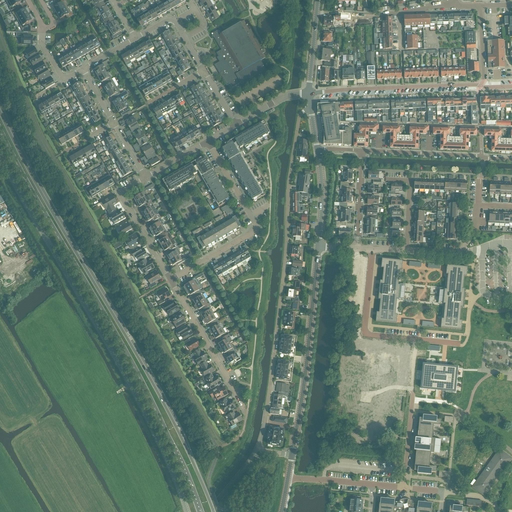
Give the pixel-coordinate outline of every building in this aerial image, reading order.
[(19,0),(10,0),(7,2),(10,8),(9,8),(11,11),(16,8),(15,5),(21,2),(19,0)] [(59,4),(53,8),(56,13),(67,7),(64,2),(64,1),(63,0),(60,0),(57,2),(59,4)] [(95,9),(104,4),(102,2),(101,0),(93,0),(92,1),(95,6),(94,7),(95,9)] [(166,0),(165,0),(161,3),(162,4),(167,12),(171,9),(167,2),(166,0)] [(166,0),(167,2),(171,9),(176,6),(172,0),(166,0)] [(209,0),(200,6),(201,7),(203,6),(205,10),(213,6),(209,0)] [(161,3),(157,5),(158,7),(162,14),(167,12),(162,4),(161,3)] [(101,16),(110,11),(105,6),(104,4),(95,9),(97,12),(98,11),(101,16)] [(213,6),(205,10),(207,14),(206,15),(207,17),(216,12),(213,6)] [(67,7),(56,13),(60,19),(65,16),(67,18),(73,15),(71,12),(70,13),(70,11),(67,7)] [(158,7),(153,10),(157,17),(162,14),(158,7)] [(18,10),(12,13),(14,16),(14,15),(17,21),(28,15),(25,9),(19,12),(18,10)] [(153,10),(148,13),(153,20),(157,17),(153,10)] [(104,24),(112,19),(111,17),(110,11),(101,16),(104,21),(102,22),(104,24)] [(147,11),(143,13),(148,23),(153,20),(148,13),(147,11)] [(216,12),(207,17),(207,18),(209,17),(212,22),(213,21),(216,19),(219,18),(216,12)] [(139,19),(137,20),(140,26),(143,25),(143,26),(148,23),(143,13),(138,16),(139,19)] [(351,21),(351,15),(335,14),(335,18),(330,18),(330,16),(327,16),(327,18),(324,17),(323,25),(333,26),(333,21),(351,21)] [(28,15),(17,21),(20,26),(21,26),(20,27),(22,30),(23,33),(30,33),(31,26),(27,26),(26,24),(32,20),(28,15)] [(412,28),(411,16),(404,16),(404,36),(412,36),(412,33),(412,28)] [(110,31),(119,26),(114,22),(112,19),(104,24),(105,27),(107,26),(110,31)] [(246,25),(243,21),(240,23),(239,23),(222,33),(220,29),(216,32),(211,34),(212,34),(212,35),(214,38),(221,51),(216,53),(218,56),(219,58),(221,61),(214,65),(219,74),(220,75),(226,86),(227,85),(228,85),(230,84),(232,88),(239,84),(240,83),(243,88),(267,73),(260,61),(265,58),(263,54),(264,53),(259,45),(247,24),(246,25)] [(119,26),(110,31),(113,36),(111,37),(113,39),(121,34),(120,32),(119,26)] [(161,35),(159,36),(162,41),(162,40),(171,35),(168,30),(161,35)] [(474,52),(474,48),(475,48),(475,32),(466,33),(466,49),(470,49),(471,49),(471,52),(474,52)] [(32,45),(32,37),(27,36),(27,33),(16,33),(16,37),(21,37),(21,44),(32,45)] [(324,33),(323,41),(329,42),(328,46),(332,47),(333,42),(331,42),(331,38),(332,38),(332,34),(331,34),(324,33)] [(171,35),(162,40),(162,41),(162,42),(163,43),(164,43),(165,45),(174,40),(171,35)] [(94,36),(89,39),(95,49),(100,46),(95,38),(94,36)] [(89,39),(85,41),(91,51),(95,49),(89,39)] [(149,40),(144,43),(149,50),(153,48),(151,44),(150,41),(149,40)] [(165,45),(164,45),(167,50),(177,44),(174,40),(165,45)] [(85,41),(80,44),(86,54),(91,51),(85,41)] [(493,69),(500,68),(504,68),(503,41),(487,41),(488,69),(493,68),(493,69)] [(144,43),(140,46),(144,53),(149,50),(144,43)] [(80,44),(75,47),(81,57),(86,54),(80,44)] [(177,44),(167,50),(170,55),(179,49),(177,44)] [(29,59),(38,54),(33,46),(24,52),(29,59)] [(140,46),(135,48),(141,58),(145,55),(144,53),(140,46)] [(322,60),(322,61),(324,61),(324,66),(330,67),(331,61),(332,47),(328,46),(326,46),(326,49),(322,49),(322,60)] [(75,47),(71,50),(76,60),(81,57),(75,47)] [(135,48),(130,51),(135,58),(136,61),(141,58),(135,48)] [(179,49),(170,55),(171,57),(172,59),(173,59),(175,58),(182,54),(179,49)] [(71,50),(66,52),(72,62),(76,60),(71,50)] [(130,51),(126,54),(130,61),(135,58),(130,51)] [(66,52),(61,55),(67,65),(72,62),(66,52)] [(374,67),(373,53),(366,53),(366,61),(368,60),(368,67),(367,67),(367,80),(375,80),(374,67)] [(33,67),(42,61),(38,54),(29,59),(33,67)] [(126,54),(121,57),(125,64),(126,66),(131,63),(130,61),(126,54)] [(182,54),(175,58),(178,63),(185,59),(182,54)] [(61,55),(56,58),(58,60),(62,68),(67,65),(61,55)] [(185,59),(178,63),(180,68),(188,63),(185,59)] [(36,75),(46,69),(42,61),(33,67),(32,67),(36,75)] [(360,62),(357,62),(357,72),(357,80),(365,80),(364,69),(364,67),(360,68),(360,66),(360,65),(360,63),(360,62)] [(472,73),(472,72),(478,72),(478,62),(473,63),(473,64),(469,64),(469,72),(470,72),(470,73),(472,73)] [(180,71),(177,73),(179,77),(184,74),(183,72),(190,68),(188,63),(180,68),(178,69),(180,71)] [(103,65),(94,70),(96,72),(96,78),(106,73),(103,68),(105,67),(103,65)] [(320,72),(320,80),(321,80),(321,81),(328,82),(329,72),(329,70),(330,70),(331,67),(330,67),(324,66),(322,66),(322,70),(321,70),(321,72),(320,72)] [(41,82),(51,76),(46,69),(36,75),(41,82)] [(167,71),(162,74),(167,84),(172,81),(168,74),(169,73),(167,71)] [(106,73),(96,78),(102,82),(103,85),(112,79),(110,77),(108,78),(106,73)] [(162,74),(157,77),(163,86),(167,84),(162,74)] [(51,76),(41,82),(46,90),(55,84),(50,77),(51,77),(51,76)] [(157,77),(153,79),(158,89),(163,86),(157,77)] [(112,79),(103,85),(104,87),(105,93),(116,87),(112,79)] [(153,79),(149,82),(154,91),(158,89),(153,79)] [(79,82),(71,87),(74,92),(82,87),(79,83),(79,82)] [(149,82),(144,84),(150,94),(154,91),(149,82)] [(144,84),(139,88),(140,90),(141,90),(145,97),(150,94),(144,84)] [(197,84),(190,88),(194,94),(203,89),(201,86),(200,87),(199,85),(198,86),(197,84)] [(82,87),(74,92),(77,96),(84,92),(82,87)] [(116,87),(105,93),(110,97),(112,100),(120,94),(116,87)] [(203,89),(194,94),(196,99),(204,94),(203,93),(204,92),(203,89)] [(77,96),(75,97),(78,102),(87,97),(84,92),(77,96)] [(61,93),(56,95),(62,105),(67,102),(65,100),(63,96),(61,93)] [(120,94),(112,100),(113,102),(114,108),(123,103),(120,98),(122,97),(120,94)] [(179,94),(175,97),(179,104),(184,101),(179,94)] [(204,94),(196,99),(199,103),(208,98),(206,95),(205,96),(204,94)] [(56,95),(51,98),(57,108),(62,105),(56,95)] [(87,97),(78,102),(81,107),(90,101),(87,97)] [(175,97),(170,99),(175,107),(179,104),(175,97)] [(51,98),(47,101),(52,111),(57,108),(51,98)] [(208,98),(199,103),(201,108),(209,103),(208,101),(209,101),(208,98)] [(170,99),(166,102),(172,111),(176,109),(175,107),(170,99)] [(320,104),(317,104),(317,114),(320,133),(321,138),(322,145),(329,145),(329,146),(340,146),(340,145),(344,146),(347,146),(351,146),(351,133),(351,124),(350,122),(343,122),(340,122),(339,103),(337,103),(337,100),(320,101),(320,104)] [(47,101),(42,103),(48,113),(52,111),(47,101)] [(90,101),(81,107),(83,111),(85,110),(93,106),(90,101)] [(166,102),(161,104),(167,114),(172,111),(166,102)] [(42,103),(37,106),(41,114),(43,116),(48,113),(42,103)] [(123,103),(114,108),(119,113),(120,115),(125,112),(129,110),(128,107),(126,108),(123,103)] [(209,103),(201,108),(204,112),(213,107),(211,104),(210,105),(209,103)] [(161,104),(157,107),(163,117),(167,114),(161,104)] [(93,106),(85,110),(88,115),(95,111),(93,106)] [(157,107),(152,109),(157,117),(156,117),(157,120),(163,117),(157,107)] [(213,107),(204,112),(206,116),(214,112),(213,110),(214,110),(213,107)] [(95,111),(88,115),(91,120),(98,115),(95,111)] [(214,112),(206,116),(209,121),(218,116),(216,113),(215,114),(214,112)] [(98,115),(91,120),(94,124),(101,120),(98,115)] [(133,116),(125,121),(128,127),(137,123),(133,116)] [(218,116),(209,121),(213,127),(220,123),(219,121),(218,119),(219,118),(218,116)] [(262,138),(270,134),(263,122),(255,126),(250,130),(234,139),(236,143),(234,145),(231,140),(224,144),(224,145),(225,144),(226,146),(222,149),(229,160),(232,166),(239,177),(242,183),(245,189),(249,194),(253,202),(265,195),(263,193),(262,193),(259,188),(252,177),(246,166),(242,160),(242,159),(239,154),(235,147),(238,145),(239,146),(240,148),(244,146),(245,148),(251,145),(262,138)] [(137,123),(128,127),(129,128),(132,134),(140,129),(137,123)] [(378,129),(378,125),(359,124),(359,131),(357,131),(357,135),(354,134),(353,147),(367,147),(368,133),(376,133),(376,129),(378,129)] [(80,125),(76,127),(80,134),(84,132),(81,128),(80,125)] [(407,136),(401,136),(401,132),(399,132),(399,125),(380,125),(380,129),(383,129),(382,133),(390,133),(390,148),(418,149),(418,134),(426,134),(426,131),(428,131),(428,126),(409,126),(409,133),(407,133),(407,136)] [(195,126),(191,129),(195,137),(197,136),(198,137),(201,135),(199,133),(202,131),(200,128),(197,129),(195,126)] [(457,138),(452,137),(452,134),(449,134),(450,127),(431,126),(430,131),(433,131),(433,135),(440,135),(440,142),(438,142),(438,146),(440,146),(440,150),(468,150),(468,136),(476,136),(476,128),(460,127),(459,134),(457,134),(457,138)] [(76,127),(71,130),(75,137),(80,134),(76,127)] [(501,136),(501,129),(484,128),(484,136),(489,136),(489,139),(491,139),(491,144),(490,144),(489,148),(491,148),(491,151),(511,151),(511,128),(511,129),(511,136),(508,136),(508,139),(503,139),(503,136),(501,136)] [(140,129),(132,134),(136,140),(135,140),(136,140),(144,136),(140,129)] [(191,129),(186,132),(192,141),(194,139),(194,138),(195,137),(191,129)] [(71,130),(67,132),(71,139),(75,137),(71,130)] [(67,132),(62,135),(67,142),(71,139),(67,132)] [(186,132),(182,134),(187,142),(188,141),(189,142),(192,141),(186,132)] [(182,134),(178,137),(183,146),(186,144),(185,143),(187,142),(182,134)] [(62,135),(57,138),(61,145),(67,142),(62,135)] [(106,145),(113,141),(110,136),(109,137),(108,136),(103,139),(103,140),(103,141),(106,145)] [(144,136),(136,140),(136,141),(140,147),(148,142),(144,136)] [(178,137),(170,141),(175,148),(177,147),(178,147),(179,146),(180,147),(183,146),(178,137)] [(305,158),(307,146),(305,146),(306,140),(300,140),(298,157),(305,158)] [(106,146),(104,146),(107,151),(116,146),(113,141),(106,145),(106,146)] [(148,142),(140,147),(143,153),(152,149),(148,142)] [(87,147),(92,155),(96,152),(91,145),(87,147)] [(116,146),(107,151),(109,155),(118,150),(116,146)] [(87,157),(92,155),(87,147),(83,150),(87,157)] [(152,149),(143,153),(144,154),(147,160),(155,155),(152,149)] [(83,160),(87,157),(83,150),(78,153),(83,160)] [(118,150),(109,155),(112,160),(113,159),(121,154),(118,150)] [(78,162),(83,160),(78,153),(74,155),(78,162)] [(121,154),(113,159),(116,163),(123,159),(121,154)] [(73,165),(78,162),(74,155),(69,158),(73,165)] [(155,155),(147,160),(151,166),(151,167),(152,166),(159,162),(155,155)] [(218,207),(230,200),(223,187),(206,158),(202,160),(202,161),(201,159),(201,158),(194,162),(196,166),(194,168),(191,164),(162,181),(169,192),(194,178),(193,176),(197,173),(195,170),(198,168),(218,204),(217,204),(218,207)] [(116,163),(114,164),(117,168),(126,163),(123,159),(116,163)] [(126,163),(117,168),(119,173),(121,172),(128,168),(126,163)] [(342,176),(352,177),(353,170),(346,170),(346,166),(340,166),(340,170),(343,170),(342,176)] [(121,172),(119,173),(122,177),(131,172),(128,168),(121,172)] [(369,171),(368,180),(374,180),(374,183),(381,183),(381,180),(378,180),(378,172),(369,171)] [(109,175),(104,178),(110,187),(114,184),(109,175)] [(307,193),(309,177),(300,176),(299,184),(300,184),(299,192),(302,193),(304,193),(307,193)] [(352,183),(352,177),(342,176),(342,182),(340,182),(340,186),(345,186),(346,182),(352,183)] [(104,178),(100,180),(105,189),(110,187),(104,178)] [(100,180),(95,183),(101,192),(105,189),(100,180)] [(95,183),(91,185),(96,195),(101,192),(95,183)] [(368,186),(368,194),(375,194),(378,194),(378,187),(382,187),(382,183),(381,183),(374,183),(374,186),(368,186)] [(388,183),(388,187),(391,187),(391,191),(389,191),(389,194),(391,194),(395,195),(395,192),(402,192),(402,184),(388,183)] [(91,185),(84,189),(87,194),(89,192),(92,197),(96,195),(91,185)] [(346,186),(345,186),(340,186),(340,189),(343,189),(342,197),(351,197),(352,190),(346,189),(346,186)] [(134,197),(133,198),(134,199),(136,203),(147,196),(145,192),(147,191),(146,188),(137,193),(138,195),(134,197)] [(298,193),(292,193),(292,202),(299,202),(301,202),(301,196),(299,196),(299,194),(298,193)] [(367,196),(367,205),(374,205),(378,205),(378,198),(383,198),(383,194),(378,194),(375,194),(375,197),(367,196)] [(391,194),(391,198),(391,206),(399,206),(401,206),(401,198),(396,198),(397,195),(395,195),(391,194)] [(115,210),(113,206),(116,203),(112,196),(101,202),(105,210),(106,209),(109,214),(115,210)] [(147,196),(136,203),(138,207),(139,208),(140,207),(143,206),(144,208),(152,203),(147,196)] [(351,204),(351,197),(342,197),(342,203),(339,203),(339,206),(344,206),(345,206),(346,203),(351,204)] [(143,212),(142,212),(142,213),(144,217),(156,211),(152,203),(144,208),(145,210),(143,212)] [(232,212),(228,205),(221,209),(223,212),(225,211),(227,215),(232,212)] [(367,208),(367,216),(371,216),(376,216),(377,209),(382,209),(382,205),(378,205),(374,205),(374,208),(367,208)] [(344,210),(344,206),(339,206),(339,210),(340,210),(340,216),(351,217),(351,211),(344,210)] [(388,206),(388,209),(392,209),(392,217),(399,217),(400,217),(401,212),(400,212),(400,209),(399,209),(399,206),(391,206),(388,206)] [(118,214),(116,211),(107,216),(109,219),(111,218),(112,220),(115,225),(125,219),(123,214),(121,215),(120,212),(118,214)] [(156,211),(144,217),(147,221),(147,222),(148,222),(151,220),(152,222),(160,218),(156,211)] [(228,221),(234,232),(239,230),(238,228),(241,226),(235,216),(232,218),(232,219),(228,221)] [(350,223),(351,217),(340,216),(340,222),(335,222),(335,226),(344,226),(344,222),(350,223)] [(366,219),(366,226),(374,227),(377,227),(377,220),(377,216),(376,216),(371,216),(371,219),(366,219)] [(390,217),(390,220),(392,220),(392,228),(399,228),(400,228),(400,220),(399,220),(399,217),(392,217),(390,217)] [(151,228),(149,229),(151,233),(163,226),(164,225),(160,218),(152,222),(154,225),(151,226),(150,227),(151,228)] [(129,224),(127,221),(118,226),(120,231),(121,235),(122,234),(123,235),(132,230),(129,224)] [(234,232),(228,221),(222,225),(229,236),(234,232)] [(292,228),(292,236),(300,237),(301,230),(305,230),(305,225),(297,224),(297,228),(292,228)] [(223,239),(229,236),(222,225),(217,228),(223,239)] [(163,226),(151,233),(153,237),(155,236),(156,237),(157,236),(159,235),(161,237),(167,233),(163,226)] [(346,226),(344,226),(335,226),(335,231),(339,232),(339,233),(339,236),(350,237),(350,230),(346,230),(346,226)] [(366,226),(366,234),(370,235),(370,238),(376,238),(376,235),(376,234),(374,234),(374,227),(366,226)] [(218,242),(223,239),(217,228),(211,231),(218,242)] [(390,228),(390,232),(392,232),(391,238),(391,239),(399,239),(400,231),(399,231),(399,228),(392,228),(390,228)] [(212,245),(218,242),(211,231),(209,232),(206,234),(212,245)] [(160,241),(158,241),(159,242),(161,246),(173,240),(168,232),(167,233),(161,237),(162,239),(160,241)] [(206,249),(212,245),(206,234),(200,238),(200,237),(197,239),(202,248),(205,247),(206,249)] [(134,238),(133,236),(123,241),(126,246),(128,244),(131,249),(140,244),(136,237),(134,238)] [(173,240),(161,246),(164,250),(164,251),(165,250),(168,249),(169,251),(177,247),(173,240)] [(243,250),(241,252),(246,260),(250,258),(245,249),(247,248),(246,247),(245,246),(242,247),(244,249),(243,250)] [(168,255),(167,256),(168,257),(170,261),(179,256),(181,254),(177,247),(169,251),(171,254),(168,255)] [(301,256),(301,254),(300,254),(300,248),(291,247),(290,254),(299,255),(299,256),(301,256)] [(141,251),(139,248),(131,252),(134,258),(136,256),(139,261),(147,256),(143,249),(141,251)] [(234,256),(231,257),(236,266),(241,263),(235,254),(237,253),(236,251),(233,253),(234,255),(234,256)] [(237,253),(235,254),(241,263),(242,266),(247,263),(246,260),(241,252),(238,253),(237,253)] [(170,261),(168,262),(170,266),(172,265),(173,266),(174,265),(177,264),(178,265),(187,260),(186,257),(181,260),(179,256),(170,261)] [(225,261),(222,263),(228,274),(233,271),(232,269),(226,259),(227,258),(226,257),(224,258),(225,260),(225,261)] [(227,258),(226,259),(232,269),(236,266),(231,257),(228,259),(227,259),(227,258)] [(376,315),(375,322),(396,324),(397,314),(395,314),(396,301),(396,299),(398,300),(398,301),(403,301),(405,285),(400,284),(400,285),(398,285),(398,283),(399,270),(401,270),(402,261),(394,260),(393,260),(382,259),(381,265),(381,268),(383,268),(382,281),(380,281),(380,283),(379,284),(379,289),(379,291),(379,292),(378,296),(378,297),(378,299),(378,300),(380,300),(379,313),(376,312),(376,313),(376,315)] [(147,263),(145,260),(139,264),(141,266),(140,267),(144,274),(154,268),(150,261),(147,263)] [(215,266),(212,268),(217,277),(222,274),(217,265),(218,264),(217,262),(214,264),(216,265),(215,266)] [(218,264),(217,265),(222,274),(224,277),(228,274),(222,263),(219,264),(218,264)] [(439,288),(438,304),(443,305),(443,304),(445,304),(444,306),(443,319),(441,319),(440,328),(461,330),(462,324),(462,321),(459,321),(461,309),(461,308),(463,308),(463,306),(463,305),(464,300),(464,298),(464,297),(464,293),(465,292),(465,290),(465,289),(463,289),(464,276),(466,277),(466,276),(467,274),(467,267),(447,265),(446,275),(448,275),(446,288),(446,290),(444,290),(444,288),(439,288)] [(299,278),(299,275),(298,275),(299,269),(289,268),(288,275),(297,276),(297,278),(299,278)] [(161,279),(156,271),(156,272),(145,279),(146,278),(150,284),(148,285),(150,289),(157,285),(155,282),(161,279)] [(185,287),(183,288),(185,292),(198,285),(195,280),(199,278),(197,276),(194,278),(188,281),(185,283),(186,285),(185,285),(184,286),(185,287)] [(198,285),(185,292),(188,296),(188,295),(189,294),(190,296),(191,295),(194,293),(195,296),(201,292),(200,290),(201,289),(201,288),(201,287),(200,285),(199,285),(199,284),(198,285)] [(159,305),(165,302),(163,299),(170,295),(166,289),(157,294),(161,300),(157,302),(159,305)] [(299,310),(300,299),(296,299),(297,297),(296,296),(296,291),(287,290),(286,297),(294,298),(294,299),(295,299),(294,303),(293,303),(292,309),(299,310)] [(194,300),(193,300),(193,301),(196,305),(206,300),(205,299),(201,292),(195,296),(196,298),(194,300)] [(196,305),(194,306),(196,310),(198,309),(198,310),(199,309),(202,308),(203,310),(210,307),(211,306),(210,304),(213,302),(210,297),(207,299),(206,300),(196,305)] [(173,304),(171,301),(162,306),(166,312),(167,312),(169,316),(179,310),(175,303),(173,304)] [(202,314),(201,315),(202,316),(203,317),(202,318),(201,319),(202,321),(214,314),(210,307),(203,310),(205,313),(202,314)] [(294,329),(295,312),(285,311),(285,318),(284,318),(283,321),(284,321),(284,325),(283,325),(283,324),(283,328),(294,329)] [(186,322),(180,313),(168,320),(170,322),(172,322),(176,328),(186,322)] [(214,314),(202,321),(205,325),(205,324),(206,323),(207,325),(208,324),(210,322),(212,325),(218,321),(217,318),(216,318),(217,317),(217,316),(216,316),(216,315),(215,314),(214,314)] [(209,331),(208,331),(211,335),(212,334),(222,328),(223,327),(223,326),(222,325),(221,324),(220,324),(218,321),(212,325),(213,327),(211,329),(210,329),(210,330),(209,331)] [(176,331),(175,332),(176,333),(175,334),(176,335),(177,335),(178,334),(180,337),(181,336),(183,339),(192,334),(189,328),(187,329),(185,326),(176,331)] [(222,328),(212,334),(215,338),(215,339),(216,338),(219,337),(220,339),(227,336),(222,328)] [(219,343),(218,344),(219,345),(219,346),(218,347),(218,348),(219,349),(231,342),(231,343),(232,342),(228,335),(227,336),(220,339),(222,342),(219,343)] [(278,362),(276,378),(279,378),(279,379),(283,380),(283,379),(286,379),(286,378),(289,378),(291,364),(292,353),(294,339),(291,339),(291,338),(288,338),(289,337),(285,336),(284,337),(281,337),(279,353),(278,362)] [(199,346),(195,339),(190,342),(188,339),(183,342),(185,345),(186,345),(190,351),(199,346)] [(231,342),(219,349),(221,354),(223,353),(224,354),(225,353),(227,351),(229,354),(235,350),(236,349),(234,346),(233,347),(231,343),(231,342)] [(201,353),(199,350),(192,353),(193,354),(190,356),(193,360),(194,361),(195,360),(197,364),(207,359),(203,352),(201,353)] [(228,358),(227,358),(227,359),(228,361),(227,362),(227,363),(228,364),(228,365),(231,363),(233,361),(234,363),(241,360),(239,357),(238,355),(239,355),(237,353),(235,351),(235,350),(229,354),(230,356),(228,358)] [(207,366),(205,362),(200,365),(202,369),(201,370),(204,377),(214,371),(210,365),(207,366)] [(457,368),(447,367),(445,366),(441,366),(438,366),(423,364),(421,389),(435,390),(445,391),(455,392),(457,368)] [(213,378),(211,375),(205,379),(203,380),(205,383),(206,383),(207,382),(211,389),(221,383),(217,376),(213,378)] [(277,384),(276,390),(278,390),(286,392),(287,392),(288,385),(287,385),(288,383),(282,382),(282,384),(277,384)] [(219,387),(209,392),(210,395),(212,398),(215,396),(218,400),(228,394),(224,387),(220,389),(219,387)] [(273,407),(272,409),(277,409),(277,407),(281,408),(282,396),(286,396),(286,392),(278,390),(277,395),(274,395),(273,407)] [(227,402),(225,399),(216,404),(217,407),(217,408),(218,409),(219,410),(222,408),(225,413),(235,407),(231,400),(227,402)] [(231,413),(224,417),(226,420),(228,419),(232,425),(230,427),(231,429),(232,429),(236,427),(236,426),(235,424),(242,420),(241,417),(240,415),(239,415),(238,412),(232,416),(231,413)] [(437,417),(423,415),(423,418),(419,418),(417,438),(416,438),(414,450),(416,450),(414,470),(418,471),(417,473),(431,475),(431,472),(436,472),(436,467),(429,466),(431,453),(439,453),(441,439),(432,438),(433,425),(440,425),(441,420),(436,419),(437,417)] [(282,442),(284,435),(282,435),(283,430),(279,429),(279,428),(274,427),(274,428),(270,427),(270,432),(268,432),(268,435),(268,436),(267,436),(267,439),(268,439),(267,444),(271,445),(271,446),(276,447),(276,446),(280,446),(281,441),(282,442)] [(486,469),(497,476),(502,470),(500,469),(502,467),(505,469),(511,458),(500,449),(491,462),(486,469)] [(492,483),(497,476),(486,469),(482,475),(481,475),(472,487),(485,496),(492,486),(489,484),(491,482),(492,483)] [(361,496),(353,496),(352,499),(350,499),(349,511),(361,511),(363,500),(361,500),(361,496)] [(431,511),(432,508),(431,508),(432,503),(426,503),(426,502),(424,501),(424,503),(422,502),(418,502),(418,505),(417,504),(414,504),(413,501),(409,499),(407,498),(406,498),(403,498),(400,500),(398,502),(395,502),(394,502),(394,500),(390,499),(389,499),(389,498),(386,498),(386,499),(381,498),(380,503),(379,503),(378,511),(431,511)]
